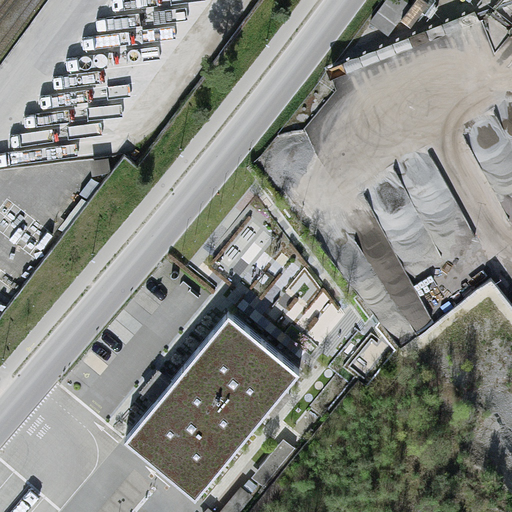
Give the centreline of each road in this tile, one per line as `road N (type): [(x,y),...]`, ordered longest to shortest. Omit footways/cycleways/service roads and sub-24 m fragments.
road 1 (tertiary): [(0,422),(345,0)]
road 2 (unknown): [(170,511),(35,381)]
